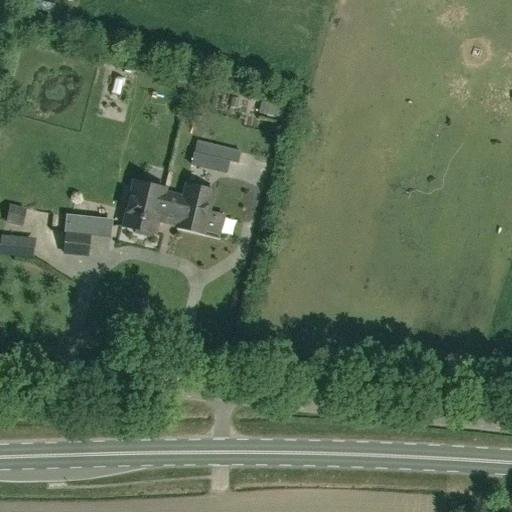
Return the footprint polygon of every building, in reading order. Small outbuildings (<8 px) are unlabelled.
[(206,169),(209,157),(194,154),(191,165),(206,169)] [(157,220),(167,223),(177,225),(176,228),(203,234),(213,191),(186,185),(183,198),(164,194),(165,189),(133,182),(123,226),(135,229),(134,234),(148,237),(149,233),(154,234),(157,220)] [(25,211),(9,207),(6,222),(22,225),(25,211)] [(111,226),(67,222),(63,253),(88,256),(90,236),(110,238),(111,226)] [(4,245),(3,255),(34,259),(35,249),(4,245)]
